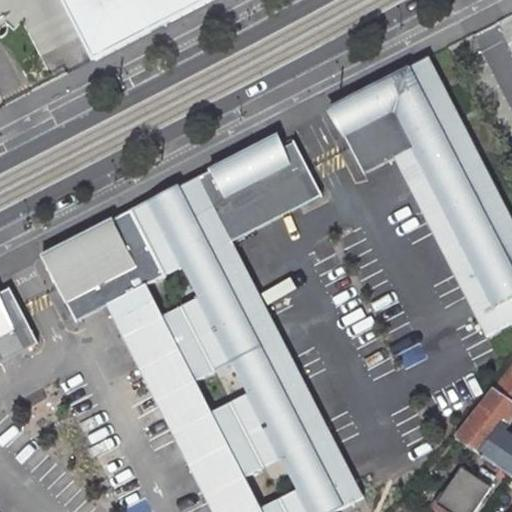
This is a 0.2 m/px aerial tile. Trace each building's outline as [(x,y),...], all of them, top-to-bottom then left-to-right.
[(0,0),(0,20),(7,16),(23,22),(31,38),(69,19),(82,45),(90,40),(83,27),(87,24),(76,3),(72,0),(0,0)] [(72,0),(76,3),(87,24),(83,27),(90,40),(99,58),(152,31),(149,24),(157,20),(161,26),(212,0),(72,0)] [(395,160),(487,338),(511,324),(511,218),(429,57),(360,92),(330,108),(365,176),(395,160)] [(363,494),(234,243),(324,197),(294,141),(282,147),(276,136),(131,210),(163,272),(181,262),(197,294),(179,303),(211,366),(229,357),(245,388),(227,397),(260,460),(277,451),(293,481),(275,490),(286,511),(338,511),(365,498),(363,494)] [(163,272),(131,210),(42,256),(76,323),(108,307),(213,511),(286,511),(275,490),(257,499),(242,469),(260,460),(227,397),(210,407),(194,375),(211,366),(179,303),(161,312),(145,281),(163,272)] [(0,292),(0,362),(38,343),(9,288),(0,292)] [(511,368),(454,441),(511,479),(511,443),(497,434),(511,414),(511,368)] [(475,511),(490,489),(460,469),(436,507),(443,511),(475,511)]
